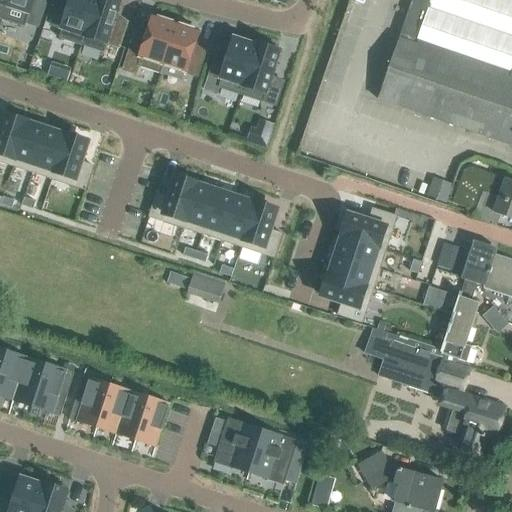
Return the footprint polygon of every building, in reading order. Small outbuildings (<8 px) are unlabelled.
[(0,0),(0,19),(2,21),(8,0),(0,0)] [(8,0),(2,21),(24,28),(26,23),(37,27),(46,0),(8,0)] [(58,3),(50,26),(61,30),(59,39),(80,46),(95,0),(71,0),(69,7),(58,3)] [(95,0),(80,46),(104,54),(107,44),(118,48),(126,23),(115,19),(121,2),(113,0),(95,0)] [(511,0),(412,0),(400,38),(511,77),(511,0)] [(133,39),(123,71),(135,75),(138,67),(161,75),(164,66),(177,25),(153,18),(145,42),(133,39)] [(177,25),(164,66),(197,77),(204,53),(193,50),(198,33),(177,25)] [(511,77),(400,38),(378,100),(511,146),(511,77)] [(217,53),(209,76),(221,79),(218,88),(239,96),(255,46),(234,39),(228,56),(217,53)] [(255,46),(239,96),(263,103),(263,102),(275,106),(282,83),(271,79),(280,52),(275,51),(277,47),(262,42),(261,46),(256,44),(255,46)] [(52,63),(48,75),(67,82),(71,70),(52,63)] [(0,162),(13,167),(27,123),(25,122),(25,121),(8,115),(7,116),(5,116),(0,131),(0,162)] [(27,123),(13,167),(32,173),(46,128),(29,123),(28,124),(27,123)] [(250,130),(247,142),(265,148),(271,128),(260,124),(258,133),(250,130)] [(46,128),(32,173),(51,180),(65,136),(64,135),(64,134),(46,128)] [(65,136),(51,180),(85,191),(93,167),(81,163),(87,143),(85,142),(85,141),(68,135),(68,136),(65,135),(65,136)] [(511,181),(505,179),(497,200),(489,197),(496,176),(471,168),(464,171),(456,192),(451,190),(447,202),(468,210),(466,216),(495,227),(499,215),(511,220),(511,181)] [(156,194),(148,217),(182,229),(196,185),(195,184),(195,183),(177,177),(177,178),(175,177),(168,198),(156,194)] [(196,185),(182,229),(201,235),(216,191),(214,190),(198,184),(198,185),(196,185)] [(216,191),(201,235),(221,241),(235,197),(218,191),(218,192),(216,191)] [(2,197),(0,204),(0,205),(11,209),(13,201),(2,197)] [(235,197),(221,241),(240,248),(255,204),(253,203),(253,202),(235,197)] [(24,198),(21,206),(32,210),(35,202),(24,198)] [(255,204),(240,248),(274,259),(282,235),(270,231),(276,211),(274,210),(274,209),(257,203),(257,204),(255,204)] [(348,215),(341,237),(385,251),(396,217),(372,209),(368,221),(348,215)] [(341,238),(335,256),(378,270),(385,251),(341,237),(341,238)] [(461,280),(477,285),(484,287),(483,289),(511,298),(511,261),(496,256),(497,251),(473,244),(461,280)] [(454,273),(462,251),(444,245),(439,260),(437,267),(454,273)] [(185,248),(183,256),(194,260),(196,252),(185,248)] [(196,252),(194,260),(205,263),(207,256),(196,252)] [(329,274),(328,275),(372,290),(378,270),(335,256),(329,274)] [(413,260),(409,272),(417,274),(420,263),(413,260)] [(222,266),(219,274),(230,277),(233,270),(222,266)] [(226,286),(193,275),(187,294),(219,305),(226,286)] [(328,275),(321,297),(341,303),(339,310),(337,315),(361,323),(372,290),(328,275)] [(461,293),(461,294),(460,295),(442,354),(444,354),(443,357),(465,364),(469,349),(466,347),(479,304),(461,298),(462,293),(461,293)] [(442,298),(439,305),(450,309),(453,302),(442,298)] [(380,322),(377,331),(383,332),(386,324),(380,322)] [(439,407),(440,407),(454,411),(446,431),(463,436),(459,452),(478,458),(486,433),(496,437),(504,410),(461,396),(471,368),(442,360),(443,357),(444,354),(442,354),(408,343),(407,345),(391,340),(390,341),(369,334),(362,355),(383,362),(378,377),(442,399),(439,407)] [(27,358),(7,352),(0,374),(0,392),(9,395),(8,399),(7,399),(7,400),(12,402),(27,358)] [(46,365),(27,358),(12,402),(18,404),(19,403),(18,403),(20,399),(34,403),(46,365)] [(66,371),(46,365),(34,403),(48,408),(47,412),(46,413),(52,415),(56,404),(59,393),(63,382),(66,371)] [(74,374),(66,371),(63,382),(70,385),(74,374)] [(90,379),(83,377),(79,388),(87,390),(90,379)] [(110,386),(90,379),(87,390),(83,401),(80,412),(76,423),(82,425),(82,423),(83,419),(98,424),(110,386)] [(70,385),(63,382),(59,393),(67,396),(70,385)] [(130,392),(110,386),(98,424),(112,429),(111,433),(110,433),(110,434),(116,436),(130,392)] [(87,390),(79,388),(76,399),(83,401),(87,390)] [(149,398),(130,392),(116,436),(121,437),(122,436),(121,436),(123,432),(137,437),(149,398)] [(67,396),(59,393),(56,404),(63,407),(67,396)] [(169,405),(149,398),(137,437),(151,442),(150,446),(150,445),(150,447),(155,448),(169,405)] [(83,401),(76,399),(72,409),(80,412),(83,401)] [(63,407),(56,404),(52,415),(59,417),(63,407)] [(72,409),(70,415),(69,420),(69,421),(76,423),(80,412),(72,409)] [(215,419),(210,436),(221,440),(219,446),(215,458),(214,463),(213,463),(214,463),(230,469),(231,469),(232,467),(233,464),(250,469),(263,431),(228,419),(227,420),(226,423),(215,419)] [(263,431),(250,469),(262,473),(267,475),(266,480),(283,486),(284,486),(284,485),(285,482),(291,465),(301,468),(307,446),(298,443),(263,431)] [(338,450),(340,439),(330,436),(327,447),(338,450)] [(383,452),(358,466),(372,489),(384,482),(400,486),(395,503),(404,505),(401,511),(421,511),(421,510),(427,511),(433,511),(442,481),(390,467),(383,452)] [(34,511),(43,486),(21,479),(16,494),(15,496),(4,492),(0,503),(0,511),(34,511)] [(43,484),(43,486),(34,511),(71,511),(61,509),(67,491),(62,490),(64,486),(49,481),(48,485),(43,484)] [(314,491),(310,506),(326,510),(330,495),(314,491)]
